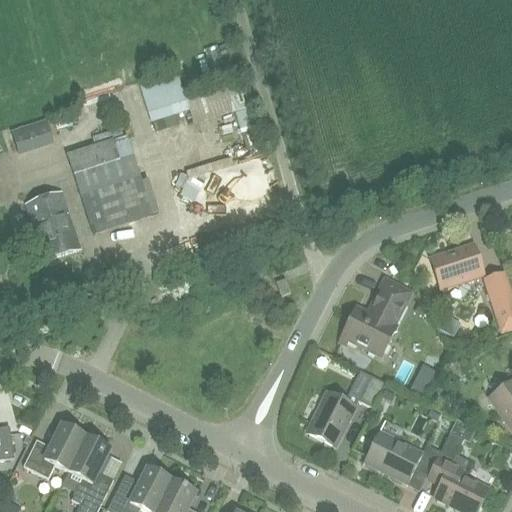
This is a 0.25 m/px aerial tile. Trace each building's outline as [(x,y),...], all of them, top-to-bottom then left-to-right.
[(181,75),(143,86),(153,121),(191,109),(195,125),(222,117),(214,90),(187,98),(181,75)] [(17,134),(22,153),(56,143),(51,125),(17,134)] [(75,184),(89,228),(93,227),(95,235),(153,217),(149,206),(135,164),(121,169),(112,142),(66,157),(75,184)] [(192,179),(195,187),(213,179),(209,171),(192,179)] [(81,251),(62,195),(26,208),(44,263),(81,251)] [(440,292),(483,278),(473,247),(430,261),(440,292)] [(486,282),(503,334),(511,331),(511,301),(504,276),(486,282)] [(281,298),(290,295),(285,281),(276,285),(281,298)] [(393,329),(410,295),(385,282),(368,316),(356,310),(339,344),(345,347),(348,343),(381,359),(396,330),(393,329)] [(385,386),(371,379),(358,404),(372,411),(385,386)] [(428,390),(414,383),(408,395),(422,402),(428,390)] [(511,384),(489,401),(511,433),(511,384)] [(306,435),(335,450),(355,410),(327,395),(306,435)] [(85,441),(86,439),(62,427),(50,450),(36,443),(23,469),(48,482),(55,468),(67,474),(68,475),(85,441)] [(437,460),(440,455),(427,448),(422,457),(379,435),(363,466),(407,488),(415,471),(428,478),(437,460)] [(428,478),(426,482),(440,489),(434,500),(457,511),(478,511),(489,492),(460,478),(467,465),(455,459),(464,442),(450,436),(440,455),(437,460),(428,478)] [(0,462),(14,461),(11,437),(0,438),(0,462)] [(61,489),(75,496),(71,503),(80,507),(77,511),(98,511),(113,482),(98,475),(110,451),(86,439),(85,441),(68,475),(61,489)] [(141,511),(156,511),(171,483),(147,470),(138,488),(132,490),(121,485),(107,511),(140,511),(141,511)] [(171,483),(156,511),(186,511),(196,495),(171,483)]
